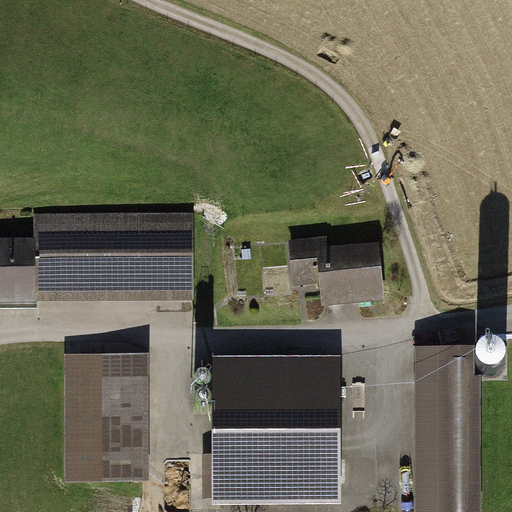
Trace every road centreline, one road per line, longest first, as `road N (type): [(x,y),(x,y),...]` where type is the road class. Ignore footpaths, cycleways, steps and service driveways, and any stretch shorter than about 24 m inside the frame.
road 1 (track): [(0,338),(361,334),(511,314)]
road 2 (track): [(427,326),(394,199),(347,102),(286,57),(147,0)]
road 3 (track): [(361,334),(360,500),(341,511)]
road 4 (track): [(171,335),(169,456)]
